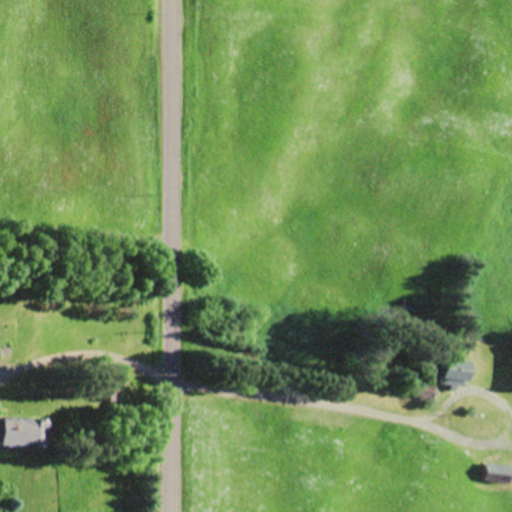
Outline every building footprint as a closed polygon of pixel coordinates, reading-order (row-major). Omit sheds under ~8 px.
[(466,364),(441,364),(441,389),(466,389),(466,364)] [(117,382),(98,382),(98,404),(117,404),(117,382)] [(433,389),(413,387),(412,400),(433,401),(433,389)] [(0,450),(45,452),(46,423),(0,421),(0,450)] [(482,484),(507,487),(510,470),(484,467),(482,484)]
